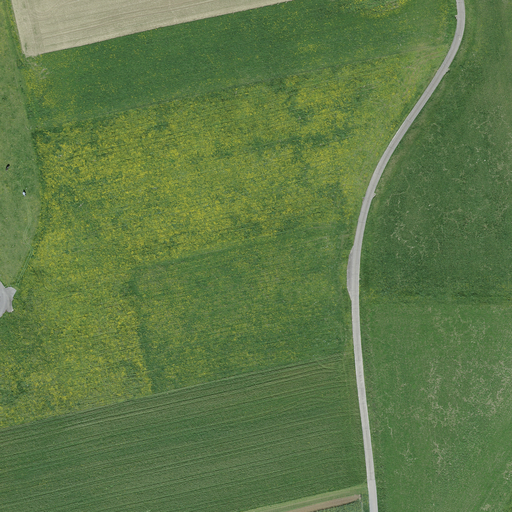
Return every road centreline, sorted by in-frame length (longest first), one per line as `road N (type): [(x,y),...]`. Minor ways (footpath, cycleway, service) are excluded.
road 1 (unclassified): [(374,511),(357,246),(387,154),(451,55),(460,0)]
road 2 (track): [(7,0),(40,159),(42,219),(26,269),(5,299)]
